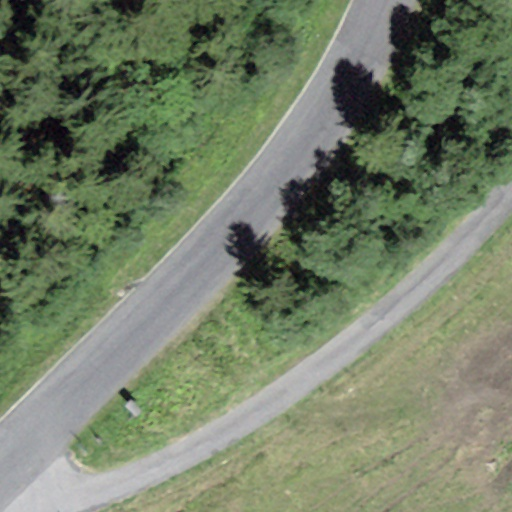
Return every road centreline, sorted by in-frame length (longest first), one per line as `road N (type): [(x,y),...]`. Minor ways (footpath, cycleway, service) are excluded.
road 1 (unclassified): [(0,473),(75,496),(182,455),(278,401),(428,282),(511,191)]
road 2 (tertiary): [(387,0),(331,108),(287,168),(205,263),(0,470)]
